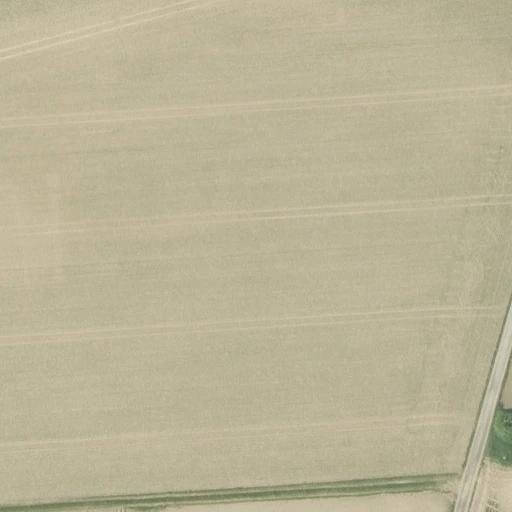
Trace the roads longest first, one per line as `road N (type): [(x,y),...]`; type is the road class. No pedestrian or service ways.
road 1 (track): [(466,485),(103,511)]
road 2 (track): [(459,511),(511,322)]
